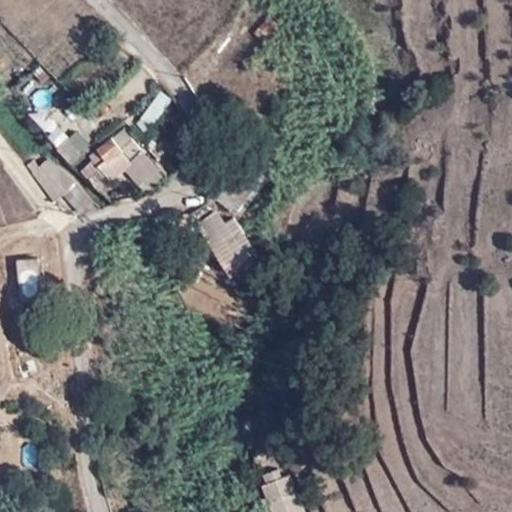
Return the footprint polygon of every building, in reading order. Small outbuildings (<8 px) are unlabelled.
[(169,113),(175,109),(169,101),(163,106),(169,113)] [(134,158),(141,152),(122,129),(91,155),(114,182),(128,171),(139,162),(134,158)] [(153,165),(141,152),(134,158),(139,162),(128,171),(137,181),(153,165)] [(260,176),(235,159),(232,163),(219,154),(201,180),(210,187),(207,193),(214,201),(217,197),(235,210),(260,176)] [(49,158),(33,174),(55,204),(64,194),(82,212),(93,200),(60,166),(49,158)] [(230,231),(217,212),(202,221),(235,272),(254,259),(249,251),(255,247),(240,225),(230,231)] [(39,256),(18,258),(23,300),(45,298),(39,256)]
